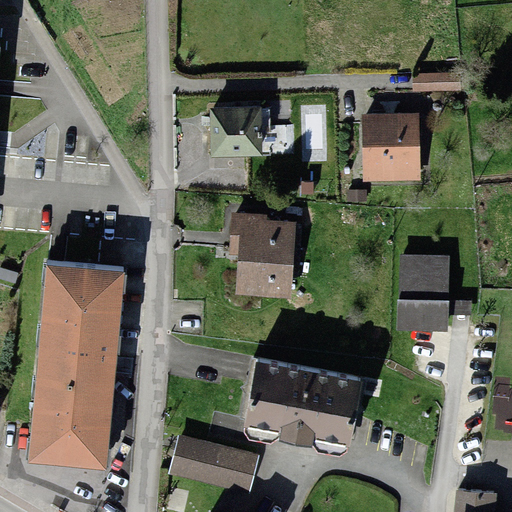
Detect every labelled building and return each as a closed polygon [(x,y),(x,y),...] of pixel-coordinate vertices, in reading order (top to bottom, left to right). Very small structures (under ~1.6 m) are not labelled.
[(452,80),(408,80),(408,97),(452,97),(452,80)] [(206,118),(206,148),(257,149),(257,119),(206,118)] [(358,122),(358,185),(407,185),(407,122),(358,122)] [(345,197),(345,206),(361,206),(361,196),(345,197)] [(237,237),(233,293),(281,297),(286,230),(259,228),(259,224),(229,222),(228,237),(237,237)] [(48,264),(30,462),(106,469),(124,271),(48,264)] [(398,264),(396,319),(439,320),(441,265),(398,264)] [(257,348),(246,411),(349,429),(360,365),(257,348)] [(180,433),(170,464),(242,487),(252,457),(180,433)] [(450,511),(490,511),(492,486),(452,483),(450,511)] [(250,493),(239,511),(280,511),(281,511),(250,493)]
